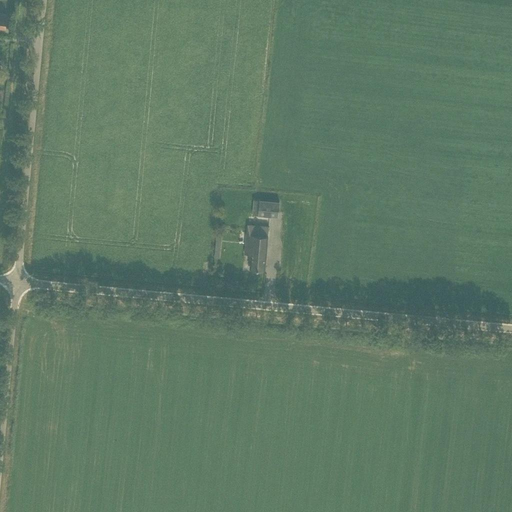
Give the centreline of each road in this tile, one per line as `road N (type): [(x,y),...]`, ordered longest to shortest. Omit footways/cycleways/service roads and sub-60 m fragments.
road 1 (unclassified): [(511,330),(15,284)]
road 2 (unclassified): [(15,284),(45,0)]
road 3 (unclassified): [(0,448),(15,284)]
